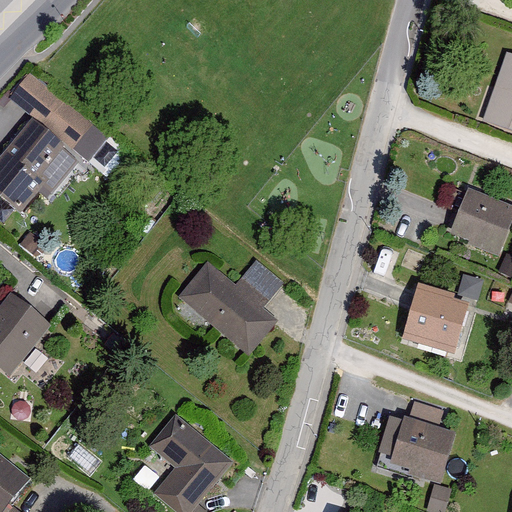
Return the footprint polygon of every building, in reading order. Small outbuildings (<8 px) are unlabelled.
[(511,54),(507,53),(483,122),(511,132),(511,54)] [(93,125),(31,72),(8,99),(32,120),(0,156),(0,193),(31,221),(81,162),(69,152),(93,125)] [(511,226),(511,206),(468,190),(450,240),(500,258),(511,226)] [(236,284),(206,262),(177,299),(251,356),(277,322),(261,310),(281,285),(252,263),(236,284)] [(471,301),(419,285),(402,341),(454,357),(471,301)] [(51,327),(11,295),(0,308),(0,369),(10,378),(51,327)] [(194,511),(234,465),(174,416),(149,447),(176,469),(155,494),(177,511),(194,511)] [(457,433),(404,416),(388,467),(441,484),(457,433)] [(0,511),(1,511),(29,480),(0,455),(0,511)]
